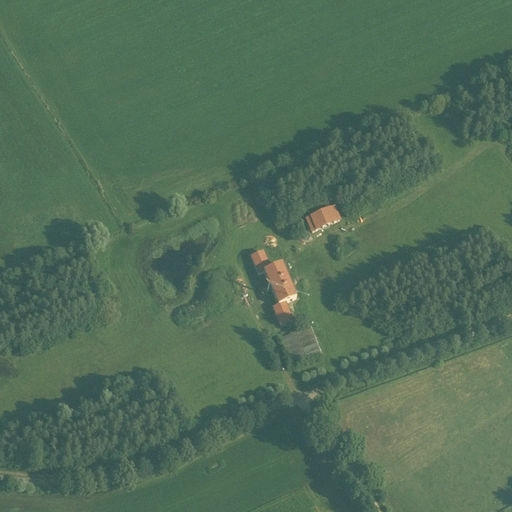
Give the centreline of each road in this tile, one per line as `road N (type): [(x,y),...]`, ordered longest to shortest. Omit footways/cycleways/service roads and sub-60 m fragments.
road 1 (unclassified): [(298,392),(119,476),(0,469)]
road 2 (unclassified): [(511,316),(298,392)]
road 3 (unclassified): [(298,392),(378,511)]
